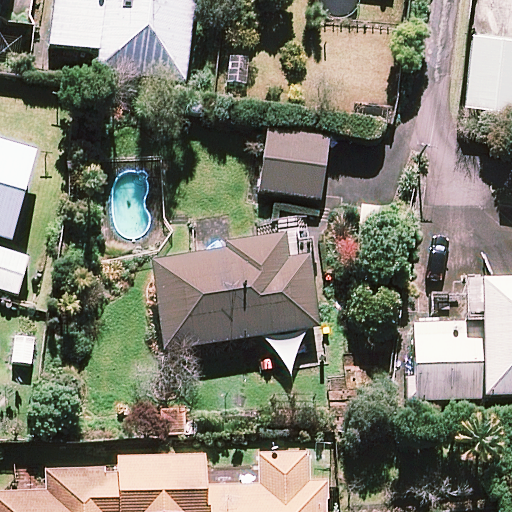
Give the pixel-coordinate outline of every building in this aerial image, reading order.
[(192,0),(55,0),(50,48),(101,54),(99,76),(183,85),(192,0)] [(511,42),(475,40),(469,104),(511,107),(511,42)] [(325,142),(263,138),(259,197),(321,202),(325,142)] [(32,159),(0,150),(0,242),(9,245),(32,159)] [(390,211),(359,210),(358,252),(389,253),(390,211)] [(284,266),(281,245),(225,254),(226,260),(149,272),(162,355),(318,332),(308,262),(284,266)] [(27,262),(0,254),(0,293),(16,298),(27,262)] [(511,403),(511,292),(462,291),(462,330),(403,330),(402,402),(511,403)] [(324,511),(325,486),(310,486),(310,457),(258,457),(258,493),(206,493),(206,511),(324,511)] [(198,511),(198,461),(113,461),(113,476),(41,476),(41,494),(0,493),(0,511),(198,511)]
